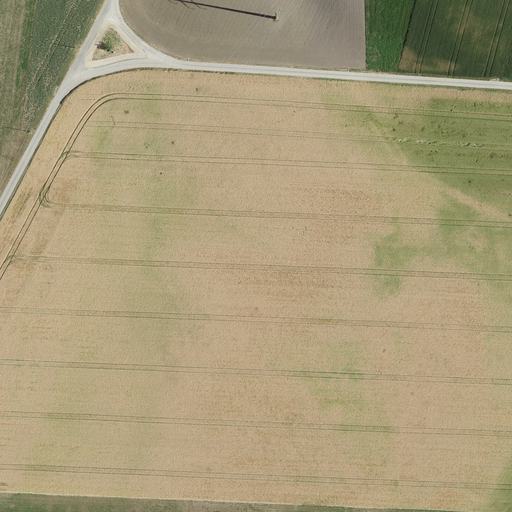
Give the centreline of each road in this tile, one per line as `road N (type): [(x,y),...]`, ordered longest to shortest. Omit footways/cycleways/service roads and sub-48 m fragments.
road 1 (track): [(106,10),(155,63),(511,85)]
road 2 (track): [(0,208),(77,79),(111,0)]
